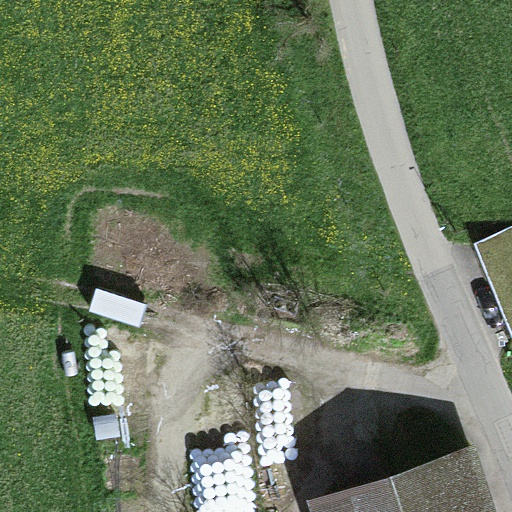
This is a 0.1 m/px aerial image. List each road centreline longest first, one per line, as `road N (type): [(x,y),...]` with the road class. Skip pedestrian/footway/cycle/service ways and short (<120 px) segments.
road 1 (unclassified): [(511,476),(377,140),(346,0)]
road 2 (track): [(162,511),(152,447),(191,327),(241,309),(379,347),(464,357)]
